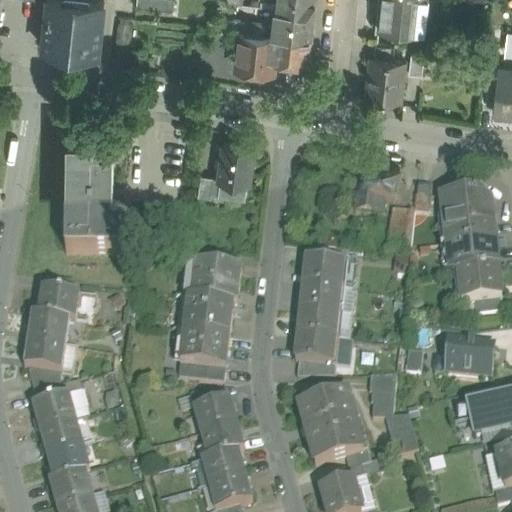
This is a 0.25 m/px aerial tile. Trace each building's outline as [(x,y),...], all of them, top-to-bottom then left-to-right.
[(71,50),(76,0),(47,0),(42,47),(71,50)] [(76,0),(71,50),(98,53),(104,2),(99,1),(98,0),(76,0)] [(173,0),(137,0),(136,6),(172,10),(173,0)] [(315,0),(277,0),(276,8),(314,12),(315,0)] [(381,0),(381,2),(379,2),(376,27),(414,31),(417,5),(427,6),(427,0),(381,0)] [(314,12),(276,8),(274,25),(265,24),(264,32),(311,37),(314,12)] [(265,23),(233,19),(231,29),(240,30),(264,32),(265,24),(265,23)] [(264,32),(240,30),(236,66),(274,71),(275,60),(308,64),(311,37),(264,32)] [(394,43),(375,41),(373,55),(393,57),(394,43)] [(425,51),(411,49),(409,73),(422,75),(425,51)] [(373,55),(371,55),(367,97),(400,100),(405,59),(393,57),(373,55)] [(511,67),(498,66),(493,111),(511,112),(511,67)] [(114,136),(68,135),(66,256),(122,257),(123,232),(113,231),(114,136)] [(255,147),(224,142),(218,179),(220,180),(218,194),(245,197),(247,183),(249,184),(255,147)] [(400,168),(369,163),(364,197),(358,196),(356,212),(376,215),(379,201),(394,203),(400,168)] [(214,177),(201,175),(198,196),(211,198),(214,177)] [(432,188),(419,186),(415,215),(415,216),(429,217),(432,188)] [(478,197),(442,201),(447,248),(495,243),(491,208),(478,197)] [(415,215),(397,213),(392,250),(411,252),(415,216),(415,215)] [(447,248),(450,277),(459,276),(458,275),(498,270),(495,243),(447,248)] [(334,252),(311,250),(309,261),(333,264),(334,252)] [(241,260),(193,255),(191,268),(196,268),(196,267),(240,272),(241,260)] [(309,261),(307,261),(304,287),(341,291),(344,265),(333,264),(309,261)] [(240,272),(196,267),(196,268),(192,300),(192,301),(234,306),(238,307),(242,272),(240,272)] [(498,270),(458,275),(459,276),(462,307),(474,306),(500,303),(502,302),(498,270)] [(74,283),(46,279),(44,291),(73,296),(74,283)] [(341,291),(304,287),(301,313),(338,317),(341,291)] [(44,291),(43,291),(39,317),(39,318),(71,322),(70,323),(76,324),(80,297),(73,296),(44,291)] [(234,306),(192,301),(192,300),(188,300),(184,333),(230,339),(234,306)] [(500,303),(474,306),(476,317),(501,314),(500,303)] [(338,317),(301,313),(298,339),(335,343),(338,317)] [(71,322),(39,318),(39,317),(33,316),(29,343),(67,349),(70,323),(71,322)] [(230,339),(184,333),(181,368),(226,373),(230,339)] [(335,343),(298,339),(295,365),(300,365),(332,369),(332,368),(335,343)] [(67,349),(29,343),(25,370),(28,370),(63,376),(73,377),(78,350),(67,349)] [(469,377),(472,346),(449,343),(446,375),(469,377)] [(472,346),(469,377),(491,380),(494,348),(472,346)] [(423,355),(409,353),(407,374),(420,375),(423,355)] [(332,369),(300,365),(298,381),(336,380),(337,368),(332,368),(332,369)] [(226,373),(181,368),(179,381),(225,386),(226,373)] [(63,376),(28,370),(35,395),(61,388),(63,376)] [(409,419),(393,420),(397,379),(371,380),(370,396),(372,397),(371,407),(374,408),(372,421),(373,421),(373,422),(385,422),(396,460),(419,453),(409,419)] [(61,388),(35,395),(38,407),(67,399),(64,388),(61,388)] [(490,391),(464,397),(465,404),(492,398),(490,391)] [(214,394),(191,400),(194,412),(217,406),(214,394)] [(347,395),(299,408),(315,469),(346,461),(364,456),(364,455),(347,395)] [(38,407),(33,408),(40,434),(77,424),(70,398),(67,399),(38,407)] [(511,399),(468,409),(474,438),(511,430),(511,399)] [(217,406),(194,412),(201,438),(238,428),(231,402),(217,406)] [(77,424),(40,434),(47,459),(84,449),(77,424)] [(238,428),(201,438),(208,462),(208,463),(239,454),(239,455),(245,453),(238,428)] [(84,449),(47,459),(54,483),(54,484),(87,475),(87,476),(91,475),(84,449)] [(239,454),(208,463),(208,462),(202,464),(209,490),(246,479),(239,455),(239,454)] [(364,456),(346,461),(349,472),(371,466),(368,454),(364,455),(364,456)] [(511,454),(498,457),(505,492),(505,493),(511,491),(511,454)] [(87,475),(54,484),(54,483),(50,485),(57,510),(94,500),(87,476),(87,475)] [(246,479),(209,490),(215,511),(228,511),(241,509),(253,505),(246,479)] [(360,511),(353,484),(322,492),(326,511),(360,511)] [(511,491),(505,493),(505,492),(494,494),(497,507),(511,503),(511,491)] [(97,511),(94,500),(57,510),(57,511),(97,511)]
